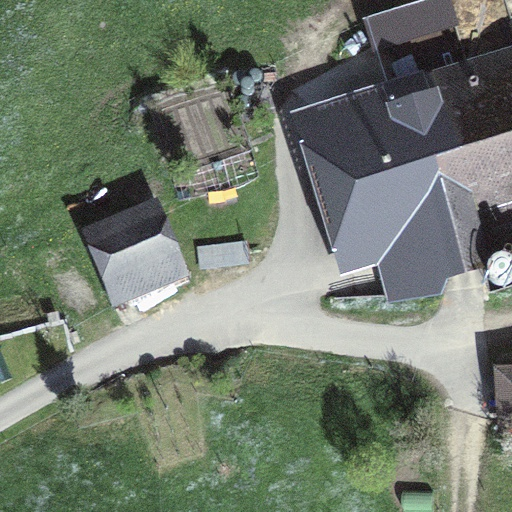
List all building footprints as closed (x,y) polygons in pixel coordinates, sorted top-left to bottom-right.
[(420,0),(363,18),(373,52),(454,26),(465,61),(511,46),(511,18),(506,0),(420,0)] [(447,277),(467,271),(475,260),(511,248),(511,46),(465,61),(290,114),(340,277),(378,265),(389,302),(442,295),(447,277)] [(227,83),(165,98),(181,161),(242,146),(227,83)] [(105,239),(128,297),(177,277),(154,220),(105,239)] [(511,374),(501,375),(503,421),(511,420),(511,374)]
